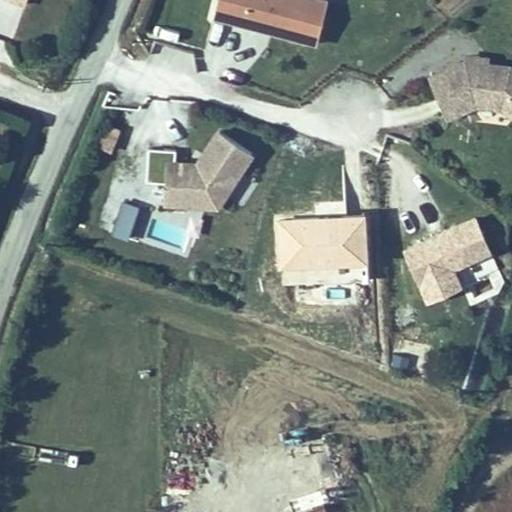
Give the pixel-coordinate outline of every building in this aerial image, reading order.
[(319,38),(327,0),(218,0),(216,13),(266,25),(267,20),(275,22),(273,27),(319,38)] [(488,60),(489,54),(466,51),(466,57),(488,60)] [(488,60),(466,57),(429,72),(446,112),(476,99),(503,102),(510,92),(511,94),(511,63),(511,62),(488,60)] [(511,108),(511,94),(510,92),(503,102),(511,108)] [(121,128),(108,122),(98,145),(111,151),(121,128)] [(217,126),(197,159),(177,157),(177,147),(148,147),(148,179),(164,180),(164,205),(219,206),(255,151),(217,126)] [(149,208),(122,200),(113,232),(139,240),(149,208)] [(368,211),(279,215),(282,265),(284,265),(285,285),(369,280),(368,260),(371,260),(368,211)] [(463,282),(454,263),(491,247),(475,213),(404,246),(428,298),(463,282)]
